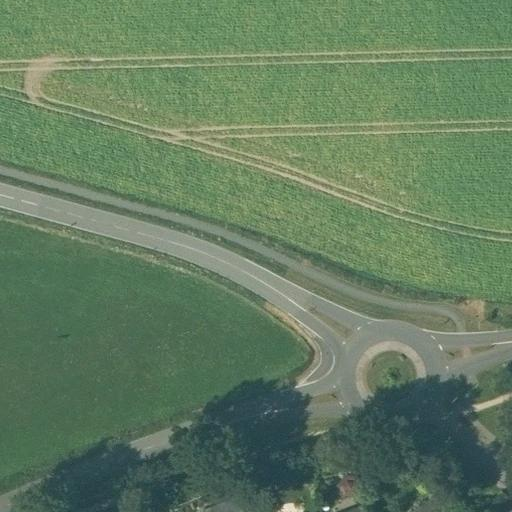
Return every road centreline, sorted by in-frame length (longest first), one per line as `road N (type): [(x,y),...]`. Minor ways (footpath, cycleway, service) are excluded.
road 1 (secondary): [(0,509),(179,436),(347,392)]
road 2 (secondary): [(0,195),(170,241),(266,284)]
